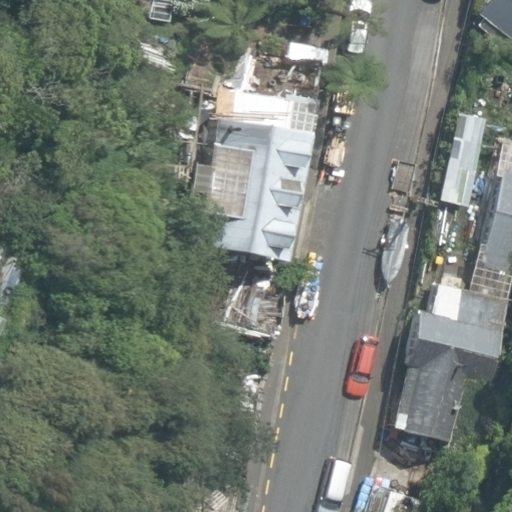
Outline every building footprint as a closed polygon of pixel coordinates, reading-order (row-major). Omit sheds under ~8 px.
[(511,0),(476,0),(469,10),(511,43),(511,0)] [(174,255),(271,271),(298,106),(220,93),(234,8),(194,2),(173,131),(193,135),(174,255)] [(390,442),(443,454),(458,385),(486,392),(511,270),(511,248),(511,242),(511,147),(491,143),(465,267),(473,268),(468,292),(431,284),(425,313),(407,309),(394,370),(405,372),(390,442)] [(233,385),(238,361),(218,357),(213,380),(233,385)] [(164,511),(236,511),(243,483),(213,478),(239,411),(210,405),(180,472),(173,471),(164,511)]
